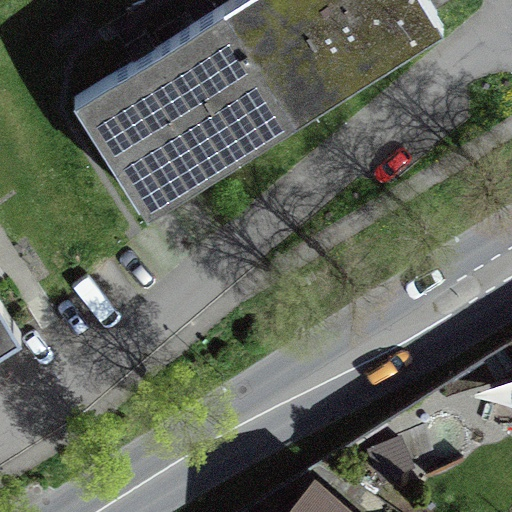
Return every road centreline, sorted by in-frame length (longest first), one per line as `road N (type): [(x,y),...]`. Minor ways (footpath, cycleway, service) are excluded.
road 1 (residential): [(0,433),(65,392),(511,20)]
road 2 (primary): [(511,263),(106,511)]
